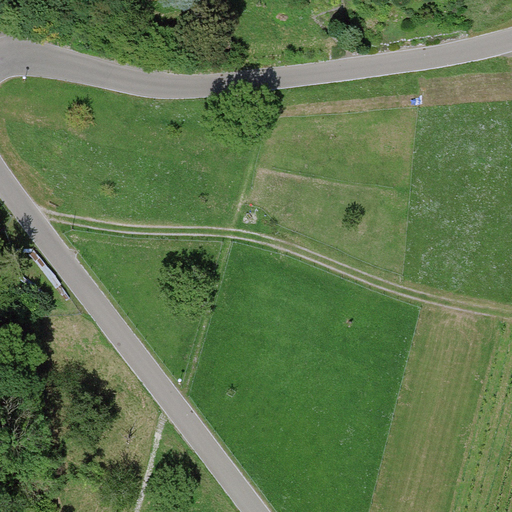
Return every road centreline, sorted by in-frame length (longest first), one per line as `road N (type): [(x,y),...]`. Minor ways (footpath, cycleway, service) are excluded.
road 1 (unclassified): [(0,59),(183,88),(413,62),(511,40)]
road 2 (track): [(23,210),(66,223),(263,240),(377,287),(511,319)]
road 3 (unclassified): [(249,511),(0,178)]
